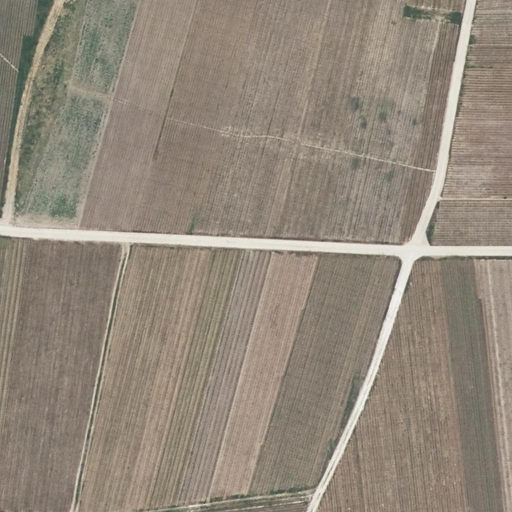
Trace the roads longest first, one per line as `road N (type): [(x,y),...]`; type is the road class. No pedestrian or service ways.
road 1 (unclassified): [(412,249),(0,230)]
road 2 (track): [(412,249),(366,388),(308,511)]
road 3 (unclassified): [(469,0),(431,196),(412,249)]
road 4 (track): [(0,218),(63,0)]
